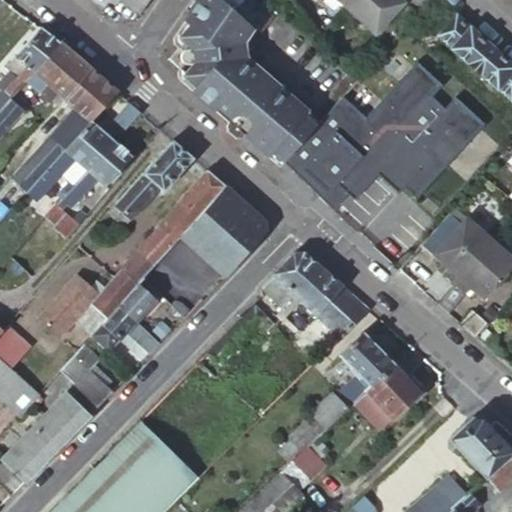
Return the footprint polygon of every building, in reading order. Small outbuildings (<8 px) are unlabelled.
[(120,0),(139,13),(147,0),(120,0)] [(251,28),(220,0),(196,0),(182,21),(189,27),(178,39),(183,43),(173,53),(173,67),(182,75),(181,77),(193,88),(191,91),(202,101),(206,97),(243,54),(235,46),(251,28)] [(223,0),(260,33),(269,23),(242,0),(223,0)] [(337,0),(350,11),(359,0),(337,0)] [(359,0),(350,11),(372,31),(399,0),(359,0)] [(399,0),(372,31),(375,34),(404,1),(402,0),(399,0)] [(443,17),(449,9),(444,4),(438,12),(443,17)] [(511,63),(449,9),(443,17),(448,21),(439,32),(453,45),(452,46),(496,86),(497,84),(511,97),(511,96),(511,63)] [(31,73),(58,42),(39,27),(0,70),(0,109),(7,101),(22,84),(31,73)] [(62,99),(89,69),(58,42),(31,73),(46,85),(40,92),(49,100),(55,93),(62,99)] [(297,101),(243,54),(206,97),(236,123),(238,124),(259,142),(297,101)] [(442,84),(416,60),(367,112),(344,91),(318,120),(292,149),(282,159),(281,161),(332,209),(347,192),(349,190),(353,194),(379,165),(402,185),(415,197),(484,123),(455,96),(444,108),(431,96),(442,84)] [(89,121),(115,93),(89,69),(62,99),(88,123),(89,121)] [(178,80),(191,91),(193,88),(181,77),(178,80)] [(18,112),(22,108),(34,95),(22,84),(7,101),(18,112)] [(56,107),(62,99),(55,93),(49,100),(56,107)] [(236,123),(206,97),(202,101),(212,110),(215,107),(231,122),(236,123)] [(0,132),(18,112),(7,101),(0,109),(0,132)] [(302,107),(297,101),(259,142),(265,147),(302,107)] [(139,113),(127,102),(108,123),(120,135),(139,113)] [(238,124),(236,123),(231,122),(215,107),(212,110),(234,129),(238,124)] [(318,120),(302,107),(265,147),(269,151),(271,149),(282,159),(292,149),(318,120)] [(45,171),(81,131),(68,119),(11,182),(24,194),(35,182),(45,171)] [(113,142),(89,121),(88,123),(81,131),(45,171),(51,177),(54,180),(73,159),(87,172),(113,142)] [(254,148),(259,142),(238,124),(234,129),(254,148)] [(0,134),(0,151),(0,152),(9,143),(0,134)] [(192,158),(171,140),(107,211),(112,215),(118,209),(123,214),(117,220),(123,224),(128,218),(130,219),(158,188),(162,191),(192,158)] [(131,158),(113,142),(87,172),(65,197),(61,201),(45,219),(54,226),(52,229),(59,235),(55,240),(60,245),(85,217),(79,211),(72,219),(62,210),(67,206),(70,209),(97,179),(105,187),(131,158)] [(265,147),(259,142),(254,148),(260,153),(265,147)] [(269,151),(265,147),(260,153),(265,156),(269,151)] [(269,151),(281,161),(282,159),(271,149),(269,151)] [(269,151),(265,156),(276,167),(281,161),(269,151)] [(353,194),(349,190),(347,192),(353,198),(376,172),(397,191),(402,185),(379,165),(353,194)] [(51,177),(45,171),(35,182),(41,188),(51,177)] [(134,253),(112,277),(129,292),(135,285),(141,278),(157,260),(179,236),(179,235),(224,186),(206,171),(134,253)] [(41,188),(35,182),(24,194),(22,196),(28,201),(23,206),(27,210),(32,205),(37,209),(49,195),(41,188)] [(265,222),(224,186),(179,235),(179,236),(223,277),(230,270),(265,234),(265,222)] [(61,201),(65,197),(61,192),(56,196),(61,201)] [(436,270),(453,284),(491,241),(465,218),(450,235),(433,255),(442,263),(436,270)] [(450,235),(438,224),(421,244),(433,255),(450,235)] [(511,258),(491,241),(453,284),(464,294),(465,294),(470,299),(476,298),(479,295),(484,299),(511,267),(511,258)] [(338,340),(368,311),(302,254),(291,254),(259,287),(280,308),(293,295),(338,340)] [(129,292),(112,277),(96,295),(76,276),(39,317),(57,334),(86,302),(94,310),(79,327),(90,336),(118,304),(129,292)] [(135,285),(129,292),(118,304),(136,321),(153,303),(135,285)] [(118,304),(90,336),(89,336),(106,352),(136,321),(118,304)] [(266,318),(252,305),(205,354),(218,366),(266,318)] [(463,325),(473,333),(484,321),(474,313),(463,325)] [(28,346),(5,326),(0,331),(0,360),(9,368),(28,346)] [(130,336),(149,354),(159,343),(141,326),(130,336)] [(368,388),(392,364),(361,332),(337,355),(368,388)] [(73,355),(87,369),(101,355),(86,340),(73,355)] [(67,390),(92,412),(111,393),(87,369),(73,355),(62,366),(59,370),(73,384),(67,390)] [(0,399),(5,404),(19,416),(30,403),(38,394),(9,368),(0,360),(0,399)] [(360,395),(351,403),(378,432),(419,392),(392,364),(368,388),(363,392),(360,395)] [(351,403),(360,395),(352,387),(338,401),(331,394),(308,416),(310,417),(287,439),(290,442),(301,452),(307,447),(316,438),(351,403)] [(1,459),(24,482),(92,412),(67,390),(43,415),(11,449),(1,459)] [(471,417),(468,421),(448,439),(484,478),(511,452),(489,427),(480,418),(471,417)] [(50,511),(163,511),(197,478),(139,421),(59,503),(50,511)] [(327,450),(316,438),(307,447),(318,459),(327,450)] [(301,452),(290,442),(282,449),(293,460),(295,458),(301,452)] [(295,458),(310,474),(311,476),(323,464),(318,459),(307,447),(301,452),(295,458)] [(511,452),(484,478),(497,492),(511,479),(511,452)] [(281,472),(296,487),(310,474),(295,458),(293,460),(281,472)] [(238,511),(284,511),(302,495),(296,487),(281,472),(238,511)] [(407,511),(446,511),(465,495),(447,475),(407,511)] [(471,511),(478,506),(467,494),(465,495),(446,511),(471,511)] [(353,504),(346,511),(345,511),(373,511),(373,509),(361,497),(353,504)]
